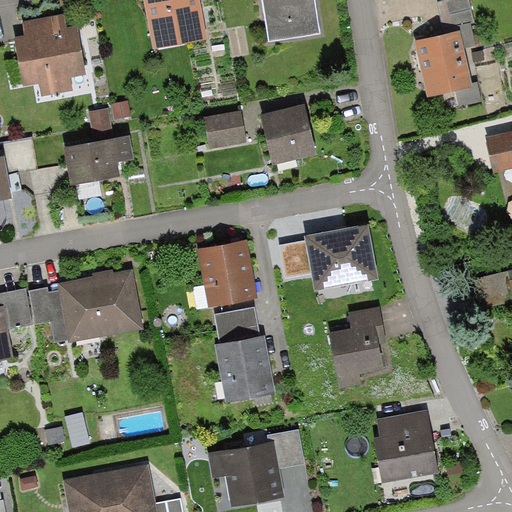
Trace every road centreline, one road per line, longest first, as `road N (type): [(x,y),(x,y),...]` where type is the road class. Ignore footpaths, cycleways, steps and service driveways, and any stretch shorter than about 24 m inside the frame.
road 1 (residential): [(0,255),(390,185)]
road 2 (residential): [(390,185),(450,367),(511,487)]
road 3 (residential): [(361,0),(390,185)]
